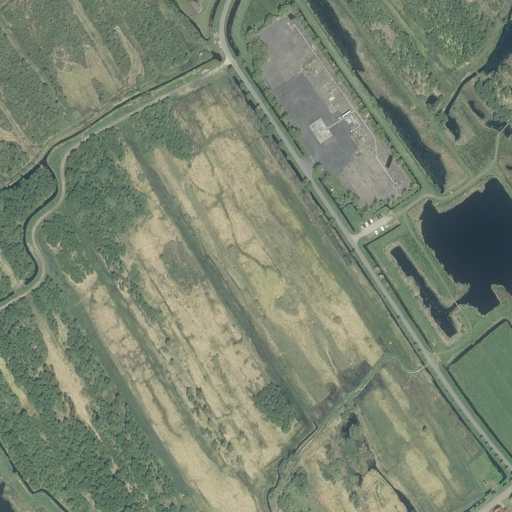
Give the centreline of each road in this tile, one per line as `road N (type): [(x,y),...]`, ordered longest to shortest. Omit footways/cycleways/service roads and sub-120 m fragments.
road 1 (unclassified): [(511,469),(442,379),(230,59),(221,28),(228,0)]
road 2 (track): [(230,59),(75,145),(62,165),(62,198),(32,232),(41,277),(0,307)]
road 3 (track): [(473,179),(340,0)]
road 4 (track): [(430,361),(469,336),(468,322),(398,212)]
road 5 (track): [(388,217),(423,195),(447,197),(493,168),(498,134)]
road 6 (track): [(509,0),(488,50),(471,64),(511,115)]
